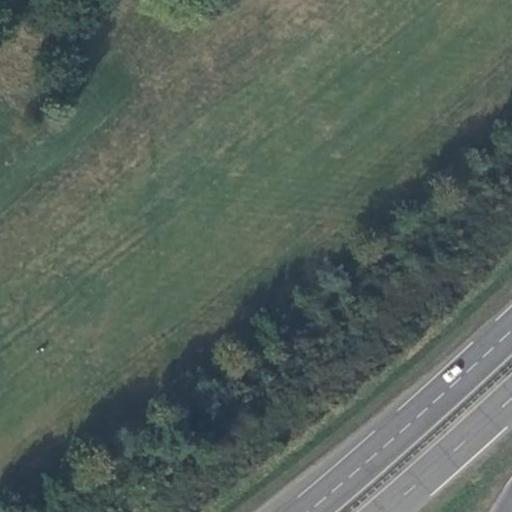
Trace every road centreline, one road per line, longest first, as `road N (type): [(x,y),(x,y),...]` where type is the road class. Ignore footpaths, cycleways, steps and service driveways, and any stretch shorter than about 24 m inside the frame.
road 1 (trunk): [(511,335),(313,511)]
road 2 (trunk): [(391,511),(511,401)]
